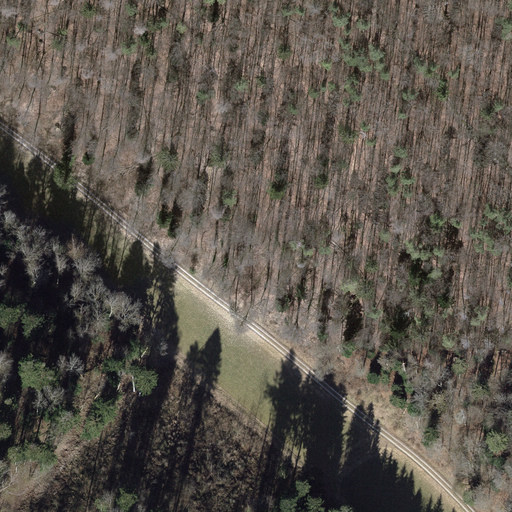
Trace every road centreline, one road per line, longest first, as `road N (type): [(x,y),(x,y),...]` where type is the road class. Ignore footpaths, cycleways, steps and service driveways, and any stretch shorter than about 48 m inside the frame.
road 1 (track): [(0,119),(432,469),(470,511)]
road 2 (track): [(511,167),(460,129),(363,0)]
